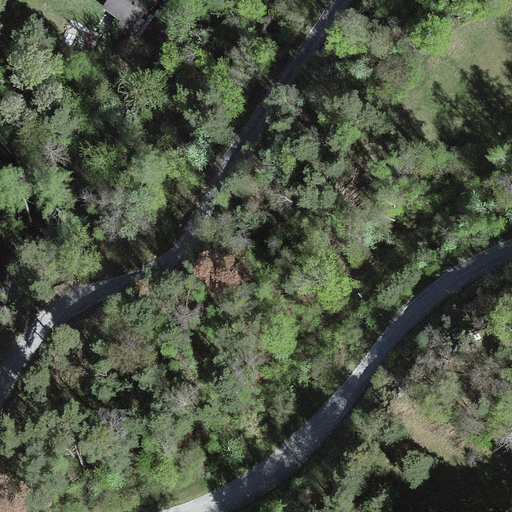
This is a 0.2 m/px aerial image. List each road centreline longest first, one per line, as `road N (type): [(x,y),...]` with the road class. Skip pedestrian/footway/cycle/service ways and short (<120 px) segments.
road 1 (unclassified): [(342,0),(242,141),(176,253),(44,319),(0,394)]
road 2 (unclassified): [(195,511),(289,458),(452,279),(511,252)]
